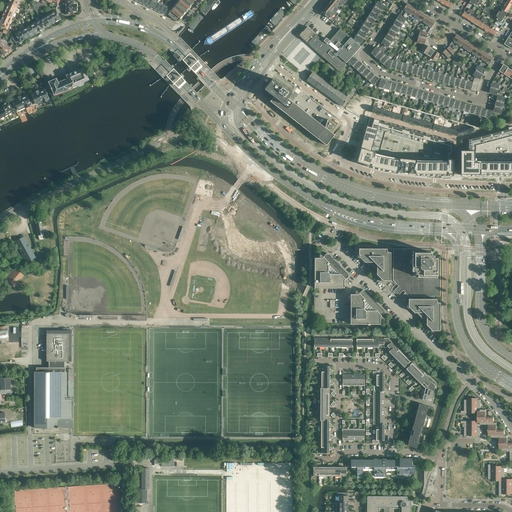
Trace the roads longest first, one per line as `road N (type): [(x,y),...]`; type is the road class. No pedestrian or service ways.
road 1 (unclassified): [(511,426),(329,240)]
road 2 (primary): [(450,205),(389,200),(335,183),(295,162),(228,102)]
road 3 (primary): [(215,116),(263,166),(323,205),(376,224),(431,228)]
road 4 (residential): [(503,53),(478,99),(382,74),(363,54),(402,0)]
road 5 (unknown): [(0,357),(30,356),(32,322),(158,322)]
road 6 (unclassified): [(0,221),(159,139)]
road 7 (primary): [(228,102),(155,31),(97,20)]
road 8 (residential): [(456,182),(371,172),(339,158),(352,122)]
road 9 (secondary): [(456,248),(459,330),(474,356),(511,384)]
road 10 (unclassified): [(0,473),(151,463)]
road 11 (primary): [(102,36),(151,53),(215,116)]
road 12 (residential): [(338,364),(381,365),(394,379),(390,453)]
road 13 (secondary): [(511,358),(480,317),(480,249)]
